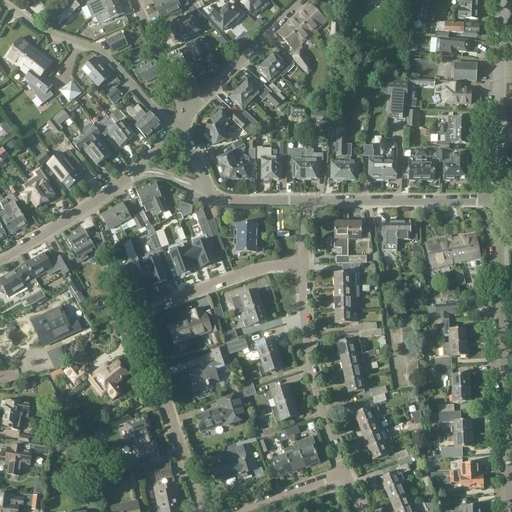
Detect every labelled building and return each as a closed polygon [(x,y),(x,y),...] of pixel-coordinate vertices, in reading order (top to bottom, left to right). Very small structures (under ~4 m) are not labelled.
[(66,1),(65,0),(54,0),(49,4),(53,10),(66,1)] [(118,0),(114,0),(92,10),(96,18),(121,7),(118,0)] [(157,0),(153,2),(157,11),(181,0),(157,0)] [(181,0),(157,11),(161,20),(173,15),(174,17),(181,13),(180,10),(189,6),(186,0),(181,0)] [(245,0),(241,4),(254,17),(259,11),(260,11),(258,9),(265,1),(266,1),(264,0),(245,0)] [(458,0),(458,9),(460,9),(479,10),(479,0),(458,0)] [(60,23),(79,8),(80,7),(76,2),(56,18),(60,23)] [(214,19),(212,20),(223,32),(241,15),(235,9),(233,10),(228,5),(221,12),(219,13),(215,9),(210,14),(214,19)] [(310,5),(294,20),(309,38),(326,23),(310,5)] [(96,18),(98,25),(109,20),(110,22),(125,15),(121,7),(96,18)] [(427,21),(428,9),(416,8),(414,19),(427,21)] [(458,19),(463,20),(478,20),(479,10),(460,9),(458,9),(458,19)] [(331,13),(331,21),(339,21),(339,13),(331,13)] [(181,23),(172,27),(174,32),(173,32),(178,44),(189,38),(189,37),(198,32),(192,19),(191,20),(189,15),(179,20),(181,23)] [(277,35),(293,51),(286,57),(290,61),(291,60),(301,51),(302,51),(302,46),(301,45),(309,38),(294,20),(277,35)] [(96,27),(94,21),(87,24),(90,29),(96,27)] [(340,22),(331,22),(331,37),(340,37),(340,22)] [(426,37),(435,38),(435,39),(436,39),(448,39),(449,34),(462,34),(462,37),(478,37),(478,26),(444,24),(444,32),(436,31),(436,32),(426,31),(426,37)] [(118,44),(121,49),(126,46),(121,35),(106,42),(109,48),(118,44)] [(468,41),(448,39),(436,39),(435,56),(453,58),(454,52),(467,54),(468,41)] [(20,40),(5,59),(28,77),(27,79),(29,81),(27,83),(28,84),(27,85),(43,105),(53,97),(49,91),(53,86),(41,77),(51,64),(20,40)] [(186,65),(188,64),(207,55),(206,55),(200,40),(190,44),(191,46),(187,48),(180,52),(186,65)] [(243,47),(238,41),(232,47),(237,53),(243,47)] [(305,55),(301,51),(291,60),(307,76),(309,74),(310,72),(310,69),(310,65),(310,64),(308,60),(307,58),(305,55)] [(207,55),(188,64),(195,79),(208,73),(207,71),(215,67),(208,54),(206,55),(207,55)] [(286,65),(290,61),(286,57),(283,54),(279,58),(275,54),(271,58),(269,58),(266,60),(267,62),(266,63),(281,77),(282,78),(290,70),(286,65)] [(81,71),(98,89),(110,77),(94,59),(81,71)] [(148,83),(162,75),(154,60),(145,65),(144,63),(132,69),(133,71),(133,72),(140,85),(147,81),(148,83)] [(286,65),(290,70),(295,65),(290,61),(286,65)] [(258,71),(271,84),(267,89),(271,92),(272,93),(281,103),(285,100),(280,95),(281,93),(272,85),(275,82),(281,77),(266,63),(263,63),(261,65),(261,68),(258,71)] [(454,64),(453,81),(476,82),(477,65),(454,64)] [(267,98),(272,93),(271,92),(270,92),(261,83),(257,87),(249,80),(245,84),(243,84),(240,87),(241,89),(240,90),(253,103),(259,97),(264,102),(266,99),(267,98)] [(405,120),(406,102),(408,81),(387,80),(386,100),(385,110),(387,110),(387,119),(405,120)] [(441,92),(441,100),(442,102),(445,102),(444,104),(470,105),(471,90),(461,90),(461,84),(449,84),(449,89),(445,89),(445,91),(443,91),(441,92)] [(415,87),(409,87),(407,108),(416,109),(416,100),(414,100),(415,87)] [(115,89),(106,97),(113,105),(114,105),(121,99),(119,97),(121,95),(115,89)] [(243,112),(247,107),(248,108),(253,103),(240,90),(239,90),(236,90),(234,93),(234,95),(230,99),(243,112)] [(272,93),(267,98),(277,108),(281,103),(272,93)] [(66,108),(70,114),(80,107),(75,101),(66,108)] [(132,121),(133,120),(138,125),(135,128),(146,140),(154,134),(132,110),(128,105),(123,110),(132,121)] [(308,119),(308,109),(290,105),(289,119),(308,119)] [(137,106),(132,110),(154,134),(161,127),(150,114),(147,116),(137,106)] [(117,110),(113,113),(107,118),(111,122),(128,143),(134,137),(122,122),(127,118),(118,109),(117,110)] [(320,122),(328,122),(329,112),(311,111),(310,120),(320,120),(320,122)] [(406,111),(405,128),(418,128),(419,112),(406,111)] [(208,122),(207,128),(227,131),(228,127),(231,123),(220,112),(210,122),(208,122)] [(245,113),(240,118),(247,125),(256,133),(262,129),(245,113)] [(236,114),(231,120),(242,130),(247,125),(240,118),(236,114)] [(272,122),(267,117),(263,120),(268,125),(272,122)] [(439,124),(439,131),(469,132),(469,126),(471,125),(471,121),(469,120),(469,119),(453,118),(453,117),(448,117),(448,125),(439,124)] [(61,131),(52,120),(46,124),(55,135),(61,131)] [(111,122),(107,125),(109,128),(110,126),(113,130),(109,134),(121,148),(128,143),(111,122)] [(84,135),(84,136),(104,161),(112,156),(98,138),(101,135),(94,127),(95,127),(94,126),(93,127),(93,126),(91,125),(89,125),(83,130),(82,132),(83,134),(84,135)] [(242,130),(249,136),(256,133),(247,125),(242,130)] [(228,140),(226,136),(227,131),(207,128),(206,134),(208,134),(213,147),(228,140)] [(439,131),(439,136),(447,136),(447,134),(450,134),(450,136),(452,136),(452,144),(468,145),(468,144),(470,142),(470,138),(468,137),(469,132),(439,131)] [(230,139),(233,144),(242,141),(239,135),(230,139)] [(80,152),(85,148),(87,151),(86,152),(97,167),(104,161),(84,136),(73,144),(80,152)] [(329,137),(320,136),(319,149),(327,150),(329,137)] [(5,144),(10,150),(17,145),(13,139),(5,144)] [(338,157),(345,157),(345,145),(345,140),(336,139),(336,144),(337,144),(337,152),(336,152),(336,157),(338,157)] [(235,150),(244,146),(242,141),(233,144),(235,150)] [(382,163),(382,182),(388,182),(388,180),(396,180),(396,144),(391,144),(391,150),(390,150),(390,163),(383,163),(382,163)] [(312,145),(303,145),(303,150),(303,151),(305,151),(308,152),(308,158),(305,157),(305,180),(318,180),(318,167),(323,167),(323,156),(314,156),(314,152),(312,152),(312,145)] [(345,157),(344,180),(349,180),(349,182),(355,182),(356,180),(357,180),(357,163),(350,163),(350,157),(351,157),(351,145),(345,145),(345,157)] [(363,158),(368,158),(368,180),(378,180),(378,182),(382,182),(382,163),(383,163),(383,157),(373,157),(373,151),(373,146),(364,146),(363,158)] [(1,147),(0,148),(0,165),(9,158),(1,147)] [(287,150),(288,168),(292,168),(292,180),(305,180),(305,157),(305,151),(303,151),(303,150),(287,150)] [(261,180),(263,180),(264,182),(268,182),(269,180),(271,180),(271,152),(266,152),(266,158),(261,158),(261,180)] [(271,180),(273,180),(274,182),(278,182),(279,180),(281,180),(281,158),(276,158),(276,152),(271,152),(271,180)] [(49,160),(44,153),(35,160),(40,167),(49,160)] [(220,167),(224,177),(227,179),(236,165),(231,153),(217,159),(220,166),(220,167)] [(66,171),(64,173),(74,185),(81,180),(60,154),(55,158),(66,171)] [(231,180),(231,181),(240,181),(240,180),(248,180),(248,165),(248,158),(241,154),(236,165),(227,179),(229,180),(231,180)] [(450,156),(450,168),(465,168),(465,169),(468,169),(468,155),(450,156)] [(345,157),(338,157),(338,163),(330,163),(330,180),(332,180),(333,181),(339,182),(339,180),(344,180),(345,157)] [(421,157),(415,157),(415,161),(415,164),(408,164),(408,181),(409,181),(411,182),(414,182),(416,181),(421,181),(421,161),(421,157)] [(68,190),(74,185),(64,173),(66,171),(55,158),(47,165),(68,190)] [(426,161),(421,161),(421,181),(427,181),(427,182),(433,182),(433,181),(434,181),(434,164),(427,164),(426,161)] [(443,181),(445,181),(446,182),(450,182),(451,181),(457,181),(457,177),(465,177),(465,169),(465,168),(450,168),(443,168),(443,181)] [(36,178),(28,183),(32,189),(43,204),(55,197),(47,185),(50,183),(40,170),(33,175),(36,178)] [(43,204),(32,189),(28,183),(22,187),(26,193),(18,198),(21,203),(24,201),(27,205),(31,202),(36,209),(43,204)] [(155,184),(145,187),(154,209),(157,217),(166,213),(160,200),(161,200),(155,184)] [(136,191),(140,201),(138,202),(141,209),(144,207),(146,212),(154,209),(145,187),(136,191)] [(9,207),(15,204),(18,202),(11,195),(5,199),(5,200),(8,205),(9,207)] [(15,204),(9,207),(14,216),(11,218),(19,231),(22,230),(23,230),(26,228),(26,227),(27,226),(15,204)] [(183,204),(181,211),(184,218),(191,215),(192,207),(183,204)] [(123,205),(112,211),(121,227),(127,224),(130,230),(136,226),(139,231),(141,235),(146,231),(142,224),(137,216),(130,219),(123,205)] [(3,222),(10,236),(12,235),(12,236),(16,234),(16,233),(19,231),(11,218),(14,216),(9,207),(4,210),(4,212),(0,214),(0,215),(0,216),(3,222)] [(109,231),(113,229),(114,231),(121,227),(112,211),(101,216),(109,231)] [(142,212),(137,215),(137,216),(142,224),(146,231),(152,229),(142,212)] [(207,223),(213,240),(219,237),(216,230),(217,229),(214,220),(207,223)] [(341,249),(341,257),(336,257),(336,265),(348,264),(348,257),(348,240),(348,223),(348,222),(343,222),(343,221),(335,221),(335,223),(334,223),(334,240),(334,249),(341,249)] [(382,241),(397,241),(397,221),(390,221),(390,223),(383,223),(384,228),(382,228),(382,241)] [(404,221),(397,221),(397,241),(412,241),(412,242),(417,242),(417,236),(411,236),(411,228),(410,228),(410,223),(404,223),(404,221)] [(348,223),(348,240),(371,240),(369,230),(361,230),(361,223),(348,223)] [(257,226),(237,225),(236,232),(234,232),(234,239),(256,240),(257,226)] [(83,230),(67,239),(74,251),(71,252),(79,265),(89,259),(85,253),(94,248),(93,246),(101,242),(96,233),(91,236),(93,240),(90,242),(83,230)] [(105,233),(99,235),(105,253),(106,253),(104,245),(109,243),(105,233)] [(474,235),(446,240),(451,264),(480,257),(474,235)] [(196,248),(191,250),(195,263),(200,261),(203,269),(217,263),(208,236),(193,242),(196,248)] [(219,237),(213,240),(218,253),(224,251),(219,237)] [(160,249),(156,239),(150,241),(154,252),(160,249)] [(256,254),(256,240),(234,239),(234,247),(236,247),(236,253),(256,254)] [(430,269),(451,264),(446,240),(425,244),(430,269)] [(169,250),(179,277),(193,272),(190,265),(195,263),(191,250),(186,252),(183,245),(169,250)] [(60,271),(55,261),(51,264),(44,253),(29,262),(28,261),(26,263),(35,279),(46,273),(49,277),(60,271)] [(54,261),(55,261),(60,271),(64,276),(74,271),(65,254),(54,261)] [(147,272),(142,274),(146,287),(151,285),(152,287),(166,282),(157,255),(142,260),(147,272)] [(9,298),(27,287),(26,285),(35,279),(26,263),(23,265),(23,266),(0,279),(0,282),(1,285),(1,287),(4,293),(6,293),(9,298)] [(132,264),(118,269),(128,296),(142,291),(141,289),(146,287),(142,274),(137,276),(132,264)] [(342,265),(342,274),(351,274),(354,274),(354,271),(358,271),(361,264),(354,264),(342,265)] [(334,274),(335,287),(356,286),(355,274),(354,274),(351,274),(342,274),(334,274)] [(73,276),(66,280),(75,295),(82,291),(73,276)] [(335,287),(335,299),(356,299),(356,286),(335,287)] [(231,300),(233,307),(241,305),(243,311),(256,307),(262,305),(257,290),(238,297),(239,297),(231,300)] [(41,291),(33,296),(37,303),(45,298),(41,291)] [(335,311),(335,312),(351,311),(357,311),(356,299),(335,299),(335,311)] [(429,323),(436,322),(436,315),(448,314),(458,313),(456,303),(434,305),(434,307),(427,308),(429,323)] [(43,346),(79,329),(68,305),(32,321),(43,346)] [(268,322),(262,305),(256,307),(243,311),(246,320),(243,322),(245,329),(249,327),(249,328),(268,322)] [(213,308),(212,306),(206,308),(212,328),(219,326),(217,321),(213,308)] [(224,319),(220,306),(213,308),(217,321),(224,319)] [(191,320),(168,327),(174,344),(211,332),(205,315),(203,316),(201,310),(189,313),(191,320)] [(335,324),(352,323),(351,311),(335,312),(335,324)] [(436,315),(436,322),(448,321),(448,314),(436,315)] [(431,328),(437,328),(437,329),(441,329),(442,338),(449,337),(449,344),(466,343),(465,330),(449,330),(448,321),(436,322),(431,323),(431,328)] [(370,324),(358,326),(359,333),(376,331),(376,324),(370,325),(370,324)] [(93,334),(91,330),(78,335),(81,340),(93,334)] [(381,336),(384,335),(383,330),(376,331),(359,333),(359,339),(381,337),(381,336)] [(222,335),(225,345),(238,341),(235,331),(222,335)] [(225,345),(225,347),(228,356),(248,350),(244,338),(238,341),(225,345)] [(257,351),(260,359),(277,353),(272,338),(251,345),(253,352),(257,351)] [(345,343),(337,344),(340,359),(356,355),(362,354),(359,341),(353,343),(353,342),(346,344),(345,343)] [(442,345),(443,358),(467,356),(466,343),(449,344),(442,345)] [(31,345),(18,351),(23,363),(36,358),(31,345)] [(195,390),(219,382),(216,371),(232,366),(228,356),(225,347),(212,351),(216,364),(206,367),(205,366),(201,367),(202,369),(189,373),(195,390)] [(282,369),(277,353),(260,359),(263,367),(258,368),(261,376),(265,374),(282,369)] [(67,366),(62,355),(50,360),(55,371),(67,366)] [(356,355),(340,359),(342,369),(358,366),(356,355)] [(91,375),(87,379),(91,385),(98,380),(112,400),(121,393),(115,385),(128,375),(117,361),(108,368),(106,364),(91,375)] [(72,366),(64,372),(75,388),(87,379),(91,375),(85,367),(79,371),(78,369),(76,371),(72,366)] [(358,366),(342,369),(345,381),(361,378),(358,366)] [(64,376),(61,370),(49,376),(52,382),(64,376)] [(451,382),(451,390),(468,389),(468,375),(448,376),(449,382),(451,382)] [(364,390),(361,378),(345,381),(348,394),(364,390)] [(153,398),(147,380),(140,382),(146,400),(153,398)] [(238,386),(241,393),(254,388),(251,381),(238,386)] [(49,389),(46,382),(35,388),(38,394),(49,389)] [(273,398),(276,407),(293,401),(288,386),(271,391),(271,392),(266,393),(269,400),(273,398)] [(370,392),(372,398),(384,395),(387,394),(385,387),(370,392)] [(256,394),(254,388),(241,393),(243,399),(256,395),(256,394)] [(469,402),(468,389),(451,390),(452,403),(469,402)] [(195,416),(200,433),(223,426),(224,428),(249,420),(241,394),(216,402),(218,409),(195,416)] [(386,402),(384,395),(372,398),(374,405),(386,402)] [(2,414),(3,414),(22,417),(21,418),(28,419),(30,405),(24,404),(6,401),(4,408),(3,408),(2,414)] [(280,433),(277,423),(298,416),(293,401),(276,407),(271,409),(274,417),(269,419),(272,428),(263,431),(261,429),(258,430),(258,432),(255,433),(258,441),(280,433)] [(354,415),(359,426),(379,418),(374,407),(370,409),(369,409),(354,415)] [(107,408),(103,409),(101,412),(102,416),(104,418),(108,417),(110,414),(109,410),(107,408)] [(411,415),(413,420),(421,417),(420,411),(411,415)] [(111,419),(111,420),(100,424),(103,430),(131,418),(128,412),(111,419)] [(0,427),(1,428),(19,431),(21,418),(22,417),(3,414),(3,419),(0,418),(0,427)] [(421,417),(413,420),(415,425),(421,423),(421,417)] [(147,431),(151,430),(147,418),(127,424),(130,436),(134,435),(135,440),(148,436),(147,431)] [(359,426),(363,437),(383,430),(379,418),(359,426)] [(453,422),(454,436),(471,435),(470,422),(453,422)] [(297,427),(291,430),(293,435),(299,433),(297,427)] [(422,428),(414,432),(413,433),(421,439),(423,438),(422,428)] [(363,437),(368,449),(391,440),(386,429),(383,430),(363,437)] [(285,432),(288,440),(291,441),(295,440),(293,435),(291,430),(285,432)] [(70,432),(64,435),(67,444),(73,441),(70,432)] [(462,458),(462,449),(472,448),(471,435),(454,436),(455,448),(440,449),(441,461),(462,458)] [(17,443),(29,445),(32,445),(38,446),(38,439),(19,436),(17,443)] [(150,440),(148,436),(135,440),(137,444),(133,446),(137,458),(158,451),(154,439),(150,440)] [(255,444),(253,437),(237,443),(238,446),(241,445),(241,447),(245,445),(245,444),(252,443),(253,445),(255,444)] [(296,444),(297,445),(298,449),(299,449),(305,467),(319,462),(313,447),(315,447),(312,438),(296,444)] [(270,452),(266,440),(260,442),(264,454),(270,452)] [(391,440),(368,449),(373,461),(380,458),(382,461),(388,458),(387,455),(392,453),(389,445),(393,443),(391,440)] [(64,442),(51,448),(53,454),(66,447),(64,442)] [(12,450),(8,450),(6,462),(10,463),(8,475),(19,476),(20,464),(29,465),(31,453),(49,456),(51,448),(38,446),(32,445),(30,453),(22,452),(22,449),(12,448),(12,450)] [(235,463),(212,471),(216,482),(238,475),(238,477),(239,476),(240,479),(253,475),(252,471),(256,470),(248,445),(236,449),(240,460),(235,462),(235,463)] [(297,445),(284,450),(286,456),(286,455),(292,472),(305,467),(299,449),(298,449),(297,445)] [(395,456),(397,462),(412,456),(410,449),(395,456)] [(414,456),(417,464),(425,461),(422,453),(414,456)] [(279,477),(292,472),(286,455),(286,456),(280,458),(279,456),(272,458),(273,460),(279,477)] [(381,479),(385,490),(404,483),(404,484),(405,484),(402,475),(410,472),(407,466),(411,464),(410,461),(415,459),(413,455),(412,456),(397,462),(400,468),(398,469),(398,471),(381,479)] [(126,467),(128,474),(136,472),(148,468),(146,461),(126,467)] [(431,479),(443,478),(479,477),(478,463),(461,464),(459,464),(459,475),(456,475),(456,472),(450,472),(450,473),(431,474),(431,479)] [(50,470),(55,477),(61,473),(55,466),(50,470)] [(172,477),(171,470),(154,473),(155,481),(172,477)] [(139,487),(136,472),(128,474),(131,489),(139,487)] [(421,476),(426,488),(429,486),(427,474),(421,476)] [(450,485),(450,483),(457,483),(457,480),(460,480),(461,490),(470,490),(470,488),(483,488),(483,485),(485,484),(485,480),(482,479),(482,476),(479,477),(443,478),(443,485),(450,485)] [(404,483),(385,490),(385,491),(390,502),(409,494),(404,484),(404,483)] [(155,487),(158,497),(155,498),(156,504),(159,504),(161,511),(176,511),(175,504),(178,503),(175,488),(172,488),(171,484),(155,487)] [(41,495),(43,487),(35,486),(33,494),(41,495)] [(409,494),(390,502),(394,511),(397,511),(410,507),(413,505),(409,494)] [(41,497),(33,496),(31,510),(38,511),(41,497)] [(0,503),(0,511),(17,511),(18,507),(21,507),(22,499),(7,497),(6,504),(0,503)] [(138,511),(136,502),(110,508),(111,511),(138,511)] [(421,511),(432,511),(432,504),(424,505),(423,502),(410,507),(397,511),(416,511),(421,510),(421,511)]
